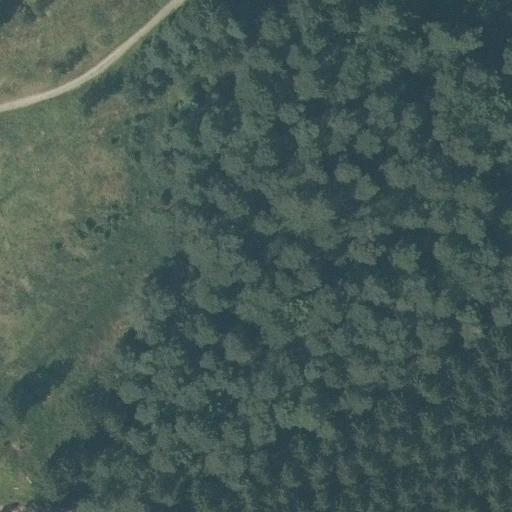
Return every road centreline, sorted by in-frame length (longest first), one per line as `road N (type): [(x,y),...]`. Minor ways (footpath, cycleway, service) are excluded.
road 1 (track): [(59,511),(139,509),(289,485),(511,413)]
road 2 (track): [(179,0),(86,81),(0,110)]
